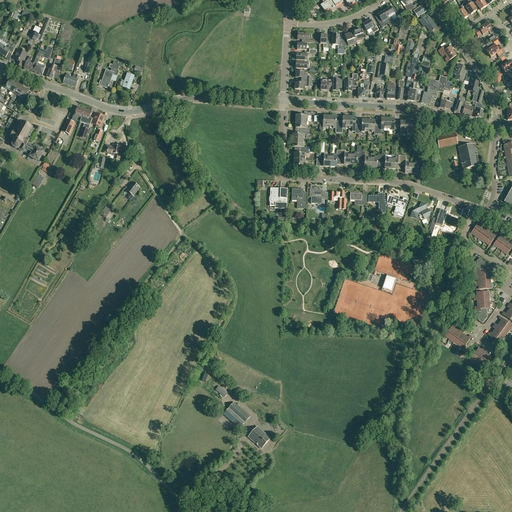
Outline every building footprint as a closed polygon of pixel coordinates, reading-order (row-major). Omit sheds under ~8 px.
[(320,0),(323,3),(320,5),(324,12),(332,6),(332,7),(335,6),(342,2),(342,1),(343,0),(344,0),(348,6),(355,1),(356,2),(359,0),(320,0)] [(403,0),(400,2),(404,7),(407,11),(409,10),(413,7),(410,3),(414,0),(413,0),(403,0)] [(474,1),(471,4),(476,10),(478,8),(481,11),(486,7),(484,4),(481,0),(477,0),(479,1),(475,3),(474,1)] [(469,1),(464,5),(464,6),(461,8),(462,9),(466,14),(468,12),(471,15),(477,11),(476,10),(471,4),(469,1)] [(415,6),(413,7),(409,10),(411,14),(414,12),(418,17),(425,12),(421,7),(417,10),(415,6)] [(394,15),(397,19),(400,17),(394,9),(392,11),(390,8),(384,12),(391,23),(392,25),(395,24),(391,17),(394,15)] [(462,9),(456,13),(462,21),(468,17),(466,14),(462,9)] [(391,23),(384,12),(377,15),(380,19),(377,21),(382,28),(385,27),(382,22),(386,20),(390,27),(392,25),(391,23)] [(429,18),(427,19),(425,16),(419,21),(424,27),(426,25),(430,32),(436,28),(429,18)] [(42,42),(48,28),(51,20),(47,18),(38,40),(42,42)] [(374,23),(371,25),(369,21),(362,25),(367,32),(372,28),(375,32),(378,30),(374,23)] [(474,31),(476,34),(478,37),(482,34),(483,35),(488,32),(490,34),(496,31),(492,25),(489,26),(487,23),(474,31)] [(35,41),(41,29),(35,26),(33,31),(32,31),(29,38),(35,41)] [(352,31),(353,34),(356,42),(364,39),(361,29),(356,31),(356,30),(352,31)] [(306,41),(305,43),(313,44),(314,40),(309,40),(309,34),(297,34),(297,40),(306,41)] [(346,42),(344,43),(345,48),(357,44),(356,42),(353,34),(348,36),(348,35),(344,36),(346,42)] [(330,42),(327,41),(327,35),(320,35),(320,44),(324,44),(323,48),(330,49),(330,42)] [(345,48),(344,43),(339,42),(339,36),(332,35),(332,45),(338,46),(338,49),(339,49),(339,54),(344,55),(345,48)] [(495,45),(498,43),(495,39),(486,45),(489,49),(486,51),(491,58),(497,54),(498,56),(504,53),(499,46),(496,48),(495,45)] [(396,43),(396,46),(395,50),(394,56),(398,57),(399,52),(400,53),(401,49),(403,49),(404,47),(401,47),(402,45),(396,43)] [(7,45),(0,55),(6,58),(9,61),(16,47),(13,45),(12,47),(11,47),(10,47),(7,45)] [(447,62),(449,61),(456,56),(450,47),(447,49),(445,46),(438,51),(442,57),(445,55),(447,58),(445,59),(447,62)] [(40,56),(49,60),(53,49),(47,47),(45,51),(39,49),(37,55),(40,56)] [(18,62),(17,63),(17,65),(16,65),(21,67),(24,63),(25,61),(24,61),(27,54),(18,50),(16,54),(17,55),(16,57),(14,60),(18,62)] [(307,58),(313,58),(314,53),(309,53),(307,53),(307,55),(296,55),(296,57),(295,57),(295,61),(296,61),(307,61),(307,58)] [(34,63),(35,63),(32,71),(37,74),(40,65),(37,64),(40,56),(37,55),(34,63)] [(28,59),(26,64),(24,69),(31,71),(32,66),(33,64),(30,63),(32,58),(29,57),(28,59)] [(387,57),(385,65),(379,64),(377,77),(379,77),(379,78),(384,79),(384,76),(388,77),(390,66),(391,66),(393,59),(387,57)] [(421,71),(422,72),(421,78),(420,80),(425,82),(428,73),(427,72),(428,68),(430,63),(431,64),(433,59),(424,57),(422,61),(424,62),(421,71)] [(53,79),(53,77),(55,73),(59,74),(61,68),(60,68),(62,61),(55,59),(53,65),(51,69),(49,69),(46,77),(53,79)] [(72,71),(75,62),(66,59),(63,68),(72,71)] [(511,64),(510,61),(501,66),(506,73),(511,69),(511,70),(511,64)] [(119,67),(120,68),(122,64),(118,63),(114,62),(113,65),(110,64),(109,68),(111,69),(110,72),(106,71),(102,81),(100,81),(99,85),(108,88),(109,84),(112,75),(117,77),(119,71),(118,71),(119,67)] [(416,62),(413,75),(415,75),(418,76),(421,63),(416,62)] [(42,76),(45,68),(40,65),(37,74),(42,76)] [(464,68),(458,65),(456,70),(455,70),(453,74),(457,76),(456,80),(463,82),(466,74),(463,73),(464,68)] [(132,89),(136,74),(127,72),(124,87),(132,89)] [(308,76),(304,75),(304,72),(296,72),(295,78),(298,78),(302,79),(302,81),(308,82),(312,82),(312,77),(309,77),(309,76),(308,76)] [(494,72),(491,81),(499,84),(502,75),(494,72)] [(66,75),(65,79),(63,83),(69,86),(72,77),(70,77),(70,74),(67,73),(67,76),(66,75)] [(72,77),(69,86),(76,88),(77,83),(80,76),(74,74),(72,78),(72,77)] [(348,82),(345,82),(345,92),(351,92),(352,85),(356,85),(357,75),(352,74),(352,79),(348,79),(348,82)] [(465,81),(469,82),(469,84),(470,85),(472,79),(473,75),(467,74),(465,81)] [(408,93),(406,101),(411,102),(413,84),(414,81),(415,81),(416,80),(416,79),(417,79),(418,76),(415,75),(413,75),(412,79),(410,90),(408,90),(408,93)] [(339,89),(342,89),(342,76),(333,76),(333,80),(333,86),(333,91),(339,91),(339,89)] [(10,91),(15,83),(12,82),(13,81),(10,79),(6,87),(3,85),(0,90),(0,92),(4,94),(5,92),(6,92),(7,90),(10,91)] [(328,81),(324,81),(321,81),(321,88),(321,91),(328,91),(328,89),(331,89),(332,79),(328,79),(328,81)] [(442,93),(445,83),(429,79),(427,88),(423,87),(422,92),(423,92),(420,103),(430,106),(431,100),(439,102),(442,93)] [(298,83),(295,83),(295,90),(303,90),(303,87),(308,87),(312,87),(312,82),(308,82),(302,81),(302,84),(298,83)] [(472,95),(477,97),(479,90),(477,89),(477,87),(479,83),(472,81),(469,91),(473,92),(472,95)] [(15,83),(10,91),(13,93),(10,97),(12,98),(20,85),(18,83),(17,85),(15,83)] [(395,100),(395,94),(395,89),(395,86),(395,84),(394,83),(393,83),(391,83),(389,83),(388,84),(388,85),(388,88),(387,88),(386,99),(395,100)] [(17,96),(19,97),(24,89),(22,87),(22,86),(20,85),(12,98),(11,99),(14,101),(17,96)] [(376,85),(376,99),(383,99),(383,98),(385,98),(385,96),(386,90),(380,90),(380,86),(379,86),(376,85)] [(24,89),(19,97),(22,99),(20,102),(25,104),(31,94),(28,92),(29,90),(27,89),(26,90),(24,89)] [(460,96),(458,102),(454,112),(461,114),(463,106),(464,102),(465,98),(460,96)] [(438,108),(450,111),(451,107),(452,107),(453,106),(454,100),(450,98),(448,103),(445,102),(442,101),(441,100),(439,108),(438,108)] [(476,114),(475,117),(478,118),(479,119),(480,119),(481,119),(482,119),(484,111),(480,110),(480,109),(481,109),(482,105),(476,103),(474,109),(476,110),(475,114),(476,114)] [(463,114),(463,115),(471,116),(473,108),(465,106),(464,111),(463,114)] [(78,118),(81,119),(85,110),(78,108),(76,112),(74,119),(77,120),(78,118)] [(90,118),(92,113),(85,110),(81,119),(80,123),(90,127),(93,119),(90,118)] [(96,126),(101,115),(96,113),(91,124),(96,126)] [(100,131),(101,127),(101,128),(105,117),(104,116),(104,115),(101,114),(101,115),(96,126),(96,128),(98,128),(97,130),(98,130),(100,131)] [(296,115),(296,122),(305,122),(307,122),(308,114),(304,114),(304,116),(296,115)] [(326,126),(330,126),(330,117),(324,116),(323,116),(323,123),(320,123),(320,124),(319,130),(323,130),(323,128),(326,128),(326,126)] [(336,133),(339,133),(339,123),(336,123),(336,117),(330,117),(330,126),(333,126),(333,128),(336,128),(336,133)] [(339,123),(339,133),(342,133),(342,129),(345,129),(345,127),(349,127),(349,117),(343,117),(342,123),(339,123)] [(355,134),(358,134),(359,126),(355,126),(356,118),(349,117),(349,127),(352,127),(352,129),(352,132),(355,132),(355,134)] [(384,129),(387,129),(388,119),(381,119),(381,127),(378,127),(377,135),(381,135),(381,130),(384,131),(384,129)] [(397,128),(394,128),(394,119),(388,119),(387,129),(387,131),(390,131),(391,131),(393,131),(393,136),(394,137),(397,137),(397,136),(397,128)] [(75,124),(69,122),(66,120),(61,132),(70,136),(75,124)] [(365,130),(368,130),(368,121),(362,120),(362,127),(359,126),(358,134),(362,134),(362,132),(365,132),(365,130)] [(374,127),(375,121),(368,121),(368,130),(371,131),(371,133),(374,133),(374,135),(377,135),(378,127),(374,127)] [(28,143),(29,140),(28,140),(34,129),(32,128),(29,127),(30,126),(26,124),(25,124),(22,122),(22,123),(21,122),(15,132),(13,131),(10,137),(13,139),(14,140),(13,142),(12,143),(12,144),(12,145),(12,146),(13,146),(13,147),(14,148),(15,149),(16,149),(17,149),(18,148),(20,149),(19,150),(23,153),(23,152),(30,156),(34,149),(35,147),(28,143)] [(309,132),(309,129),(307,128),(307,126),(305,126),(305,122),(296,122),(296,128),(299,128),(302,128),(302,132),(309,132)] [(406,132),(407,122),(400,122),(400,128),(397,128),(397,136),(400,136),(400,134),(402,134),(403,132),(406,132)] [(413,122),(407,122),(406,132),(410,132),(410,134),(413,134),(412,136),(416,137),(416,132),(416,129),(413,129),(413,122)] [(89,130),(83,128),(80,138),(85,140),(89,130)] [(100,131),(98,130),(94,141),(98,142),(102,132),(100,131)] [(293,134),(292,141),(302,141),(302,138),(304,138),(304,135),(309,135),(309,132),(302,132),(301,135),(293,134)] [(457,144),(455,133),(437,137),(439,148),(457,144)] [(302,145),(302,141),(292,141),(292,147),(301,148),(301,151),(308,151),(308,148),(304,148),(304,145),(302,145)] [(459,154),(463,169),(479,166),(477,157),(475,144),(458,148),(459,154)] [(121,155),(120,155),(121,147),(113,146),(113,148),(111,148),(111,147),(111,146),(105,145),(104,150),(104,153),(115,155),(114,159),(120,161),(121,155)] [(354,156),(350,156),(350,165),(356,165),(357,159),(360,159),(361,152),(361,146),(357,146),(357,154),(354,154),(354,156)] [(35,147),(34,149),(30,156),(29,157),(38,162),(44,152),(43,152),(43,151),(41,149),(40,150),(35,147)] [(294,154),(294,160),(304,161),(304,157),(306,157),(306,154),(308,154),(308,151),(301,151),(301,154),(294,154)] [(333,158),(330,158),(329,167),(336,167),(336,158),(340,158),(340,151),(336,151),(336,156),(334,156),(333,158)] [(344,165),(350,165),(350,156),(347,155),(347,154),(344,154),(344,151),(340,151),(340,158),(344,158),(344,165)] [(364,168),(370,168),(371,159),(367,159),(367,157),(365,157),(365,152),(361,152),(360,159),(364,159),(364,168)] [(323,160),(323,167),(329,167),(330,158),(326,157),(326,155),(324,155),(324,153),(320,153),(320,154),(320,159),(320,160),(323,160)] [(101,155),(101,157),(99,157),(98,164),(96,163),(95,167),(94,167),(94,169),(95,169),(95,170),(102,171),(102,169),(103,169),(106,159),(104,158),(105,156),(101,155)] [(370,168),(377,169),(377,162),(381,162),(381,155),(377,155),(377,157),(374,157),(374,159),(371,159),(370,168)] [(384,169),(391,169),(391,160),(388,160),(388,158),(385,158),(385,155),(381,155),(381,162),(385,163),(384,169)] [(397,163),(401,163),(401,156),(392,156),(391,160),(391,169),(397,169),(397,163)] [(405,164),(405,170),(405,174),(411,174),(411,164),(408,164),(408,162),(405,162),(405,156),(401,156),(401,163),(405,164)] [(415,165),(411,164),(411,174),(417,174),(418,168),(422,168),(422,161),(418,161),(418,163),(415,163),(415,165)] [(51,166),(45,163),(43,166),(43,167),(41,170),(47,173),(49,170),(47,169),(48,169),(50,170),(51,166)] [(127,177),(128,176),(129,175),(126,173),(119,182),(122,184),(122,183),(124,181),(127,177)] [(133,196),(139,188),(132,182),(125,191),(133,196)] [(269,202),(270,203),(270,206),(275,207),(275,209),(286,209),(287,204),(287,199),(287,182),(287,188),(280,188),(281,182),(280,182),(280,189),(270,189),(270,196),(270,197),(269,198),(269,199),(269,200),(269,201),(269,202)] [(302,194),(302,190),(298,190),(292,190),(292,201),(297,201),(297,209),(305,209),(306,194),(302,194)] [(322,206),(322,205),(323,205),(323,200),(327,200),(327,193),(322,193),(322,190),(310,190),(310,197),(311,197),(311,204),(317,204),(317,206),(322,206)] [(337,209),(343,209),(344,207),(346,207),(346,199),(343,199),(343,197),(344,197),(344,191),(340,191),(340,193),(330,193),(330,200),(338,201),(337,209)] [(367,206),(367,197),(362,197),(362,194),(350,193),(350,200),(355,201),(355,205),(367,206)] [(384,203),(384,195),(377,194),(377,197),(371,197),(368,197),(368,202),(372,202),(379,203),(379,211),(382,211),(386,211),(386,203),(384,203)] [(396,206),(394,212),(400,214),(399,216),(402,218),(405,211),(402,210),(403,207),(404,208),(407,199),(403,198),(402,201),(392,197),(393,196),(389,195),(388,196),(387,196),(387,203),(396,206)] [(429,212),(426,207),(426,205),(421,203),(419,208),(412,212),(410,217),(416,219),(418,214),(421,212),(425,219),(428,218),(430,212),(429,212)] [(446,216),(447,212),(440,209),(437,219),(433,218),(430,227),(434,228),(435,225),(442,227),(443,224),(455,228),(458,220),(446,216)] [(482,222),(480,220),(471,233),(475,236),(483,226),(480,224),(482,222)] [(475,236),(479,240),(489,227),(487,226),(486,228),(483,226),(475,236)] [(484,243),(492,232),(489,231),(491,228),(489,227),(479,240),(484,243)] [(494,234),(492,232),(484,243),(489,246),(498,234),(496,232),(494,234)] [(493,245),(498,248),(507,236),(505,235),(504,237),(501,235),(493,245)] [(509,237),(507,236),(498,248),(502,252),(510,241),(507,239),(509,237)] [(511,242),(510,241),(502,252),(507,255),(511,247),(511,242)] [(474,270),(474,273),(486,272),(485,263),(479,258),(476,262),(477,268),(475,268),(475,270),(474,270)] [(390,291),(394,280),(387,278),(383,288),(390,291)] [(482,323),(487,318),(486,309),(474,310),(475,313),(476,312),(476,315),(477,315),(478,320),(482,323)] [(511,314),(508,311),(506,314),(503,312),(502,314),(511,321),(511,314)] [(501,320),(499,323),(509,330),(511,326),(511,325),(500,317),(499,319),(501,320)] [(509,330),(499,323),(497,325),(495,324),(494,326),(506,335),(509,330)] [(449,340),(457,330),(454,327),(455,325),(453,324),(444,337),(449,340)] [(503,339),(506,335),(494,326),(492,327),(495,329),(493,332),(503,339)] [(459,332),(457,330),(449,340),(453,343),(462,330),(461,329),(459,332)] [(464,332),(462,330),(453,343),(458,346),(465,336),(463,334),(464,332)] [(500,344),(503,339),(493,332),(491,334),(489,333),(487,335),(500,344)] [(468,338),(465,336),(458,346),(462,350),(472,337),(470,335),(468,338)] [(471,358),(476,362),(485,349),(483,348),(481,350),(479,348),(471,358)] [(485,353),(487,350),(485,349),(476,362),(480,365),(488,355),(485,353)] [(490,357),(488,355),(480,365),(485,368),(494,356),(492,354),(490,357)] [(208,374),(202,371),(198,381),(205,383),(208,374)] [(219,386),(216,390),(224,397),(228,394),(219,386)] [(238,404),(237,405),(234,402),(224,414),(239,429),(250,417),(240,408),(241,406),(238,404)] [(261,449),(270,439),(257,427),(248,437),(261,449)]
